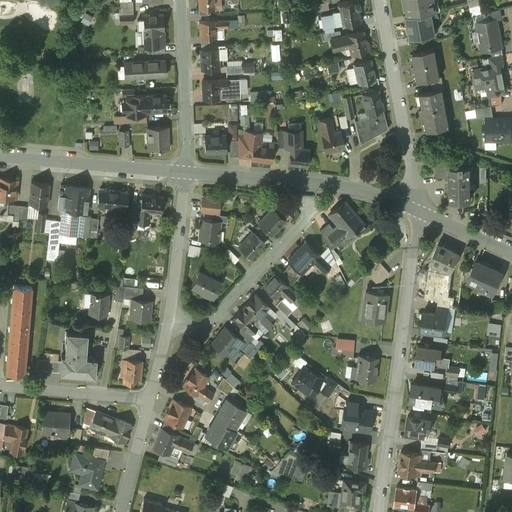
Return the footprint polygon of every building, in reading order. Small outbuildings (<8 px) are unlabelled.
[(198,0),(199,9),(209,8),(215,8),(214,0),(198,0)] [(357,0),(338,4),(340,13),(342,23),(342,24),(360,21),(358,8),(360,7),(359,2),(357,1),(357,0)] [(435,0),(405,0),(406,1),(405,1),(408,16),(406,16),(406,17),(408,16),(409,21),(407,21),(407,22),(409,22),(410,31),(412,30),(413,36),(410,37),(410,38),(436,33),(432,11),(437,10),(435,0)] [(328,1),(315,4),(317,11),(329,9),(328,1)] [(499,9),(484,13),(484,17),(488,17),(489,19),(497,18),(500,18),(499,9)] [(163,13),(143,14),(144,19),(137,19),(138,28),(144,28),(144,46),(151,45),(164,45),(164,44),(164,30),(163,13)] [(332,13),(321,15),(323,27),(334,25),(342,23),(340,13),(332,15),(332,13)] [(133,14),(119,15),(120,23),(134,22),(133,14)] [(489,19),(477,22),(481,47),(490,45),(490,49),(502,47),(497,18),(489,19)] [(216,20),(200,21),(201,38),(216,37),(216,27),(216,20)] [(363,32),(348,35),(348,36),(333,39),(335,49),(350,46),(351,54),(368,51),(367,49),(369,49),(368,41),(365,42),(363,32)] [(164,45),(151,45),(152,53),(165,52),(165,44),(164,44),(164,45)] [(227,45),(218,45),(218,49),(219,54),(227,53),(227,45)] [(218,49),(201,50),(202,69),(219,68),(219,54),(218,49)] [(435,49),(413,53),(415,64),(412,65),(413,71),(416,70),(418,81),(431,79),(440,77),(435,49)] [(503,54),(489,57),(490,64),(501,62),(504,61),(503,54)] [(165,59),(145,61),(145,77),(166,75),(165,59)] [(340,59),(329,62),(331,71),(342,69),(340,59)] [(375,79),(370,59),(353,63),(354,67),(358,81),(359,83),(375,79)] [(145,61),(124,62),(125,78),(145,77),(145,61)] [(501,62),(490,64),(490,66),(473,69),(476,81),(486,79),(489,95),(507,92),(501,62)] [(354,67),(347,69),(350,83),(358,81),(354,67)] [(440,77),(431,79),(433,91),(442,89),(444,89),(442,76),(440,77)] [(239,78),(202,79),(203,98),(240,97),(239,78)] [(433,91),(420,93),(423,107),(420,108),(421,114),(424,113),(427,131),(449,126),(442,89),(433,91)] [(270,90),(250,91),(250,102),(270,101),(270,90)] [(367,114),(383,110),(378,91),(362,95),(367,114)] [(166,94),(146,94),(134,95),(134,96),(126,96),(127,115),(146,114),(146,111),(167,111),(166,94)] [(350,95),(342,96),(346,115),(346,119),(354,117),(350,95)] [(243,123),(251,123),(249,103),(242,103),(243,123)] [(491,105),(476,108),(477,116),(493,113),(491,105)] [(383,110),(367,114),(368,118),(355,121),(361,142),(387,128),(383,110)] [(346,115),(339,116),(341,127),(348,126),(346,119),(346,115)] [(334,131),(331,117),(319,119),(326,150),(343,147),(340,130),(334,131)] [(511,117),(486,118),(486,140),(487,140),(487,139),(495,139),(495,140),(511,140),(511,117)] [(105,124),(105,132),(119,132),(118,123),(105,124)] [(165,126),(147,126),(147,132),(149,132),(150,147),(158,147),(158,149),(161,149),(161,147),(168,147),(168,137),(166,137),(165,126)] [(127,129),(119,129),(120,145),(128,144),(127,129)] [(262,131),(246,129),(245,135),(238,134),(238,139),(239,155),(246,156),(252,157),(252,159),(271,161),(274,141),(267,140),(266,143),(260,142),(262,131)] [(301,147),(301,130),(277,131),(278,147),(290,147),(290,146),(301,147)] [(226,134),(205,134),(206,152),(226,151),(226,134)] [(238,139),(229,140),(230,155),(239,155),(238,139)] [(301,147),(290,146),(290,147),(289,163),(307,165),(309,148),(301,147)] [(448,155),(434,155),(434,166),(435,166),(448,166),(448,155)] [(461,159),(448,155),(448,166),(451,166),(464,166),(464,162),(461,162),(461,159)] [(448,166),(435,166),(435,175),(449,174),(451,174),(451,166),(448,166)] [(464,166),(451,166),(451,174),(451,199),(451,200),(469,200),(470,200),(470,176),(473,176),(473,166),(464,166)] [(451,174),(449,174),(449,202),(469,202),(469,200),(451,200),(451,199),(451,174)] [(9,178),(0,177),(0,213),(7,214),(8,204),(9,202),(6,202),(7,197),(16,198),(18,179),(17,179),(15,178),(10,177),(9,178)] [(42,181),(39,180),(39,182),(32,181),(29,206),(29,207),(35,208),(35,206),(39,207),(39,204),(47,205),(49,183),(42,182),(42,181)] [(89,187),(65,185),(61,185),(58,207),(63,208),(61,220),(60,233),(77,235),(79,214),(80,210),(86,210),(89,187)] [(127,192),(100,189),(98,205),(107,206),(116,206),(116,207),(116,210),(125,211),(127,192)] [(163,196),(142,193),(141,202),(140,211),(149,212),(152,213),(153,214),(154,216),(155,216),(157,216),(159,216),(161,213),(163,196)] [(220,198),(203,196),(201,212),(213,214),(218,214),(220,198)] [(141,202),(132,201),(131,217),(134,217),(136,217),(137,210),(140,211),(141,202)] [(363,222),(345,201),(329,214),(337,224),(347,235),(347,236),(354,230),(357,234),(366,227),(362,223),(363,222)] [(20,205),(8,204),(7,214),(13,215),(13,220),(18,221),(19,218),(20,205)] [(29,206),(20,205),(19,218),(27,219),(29,207),(29,206)] [(272,208),(259,222),(272,234),(285,220),(285,219),(290,214),(283,208),(278,213),(272,208)] [(149,212),(140,211),(137,210),(136,217),(134,217),(133,219),(136,219),(135,221),(148,222),(149,212)] [(46,213),(39,212),(37,230),(44,231),(46,213)] [(91,216),(79,214),(77,235),(88,236),(89,230),(90,218),(91,216)] [(218,214),(213,214),(212,220),(221,220),(221,221),(227,222),(228,216),(218,214)] [(98,218),(90,218),(89,230),(97,231),(98,218)] [(61,220),(51,219),(46,259),(58,260),(60,233),(61,220)] [(212,220),(201,219),(199,239),(219,240),(221,221),(221,220),(212,220)] [(336,244),(328,235),(335,230),(333,227),(329,222),(320,230),(330,249),(336,244)] [(337,224),(333,227),(335,230),(328,235),(336,244),(347,235),(337,224)] [(253,232),(241,245),(246,250),(245,252),(250,257),(251,255),(252,256),(265,243),(253,232)] [(305,240),(287,259),(290,262),(301,273),(312,262),(323,273),(330,265),(305,240)] [(189,254),(200,255),(202,244),(191,243),(189,254)] [(460,253),(443,245),(441,248),(437,246),(430,261),(425,297),(438,299),(438,307),(448,309),(448,306),(460,308),(462,285),(464,267),(455,263),(460,253)] [(237,261),(240,257),(231,249),(227,253),(237,261)] [(389,274),(378,261),(366,272),(377,284),(389,274)] [(502,272),(477,261),(472,271),(468,280),(469,281),(494,292),(502,272)] [(290,262),(282,271),(292,282),(301,273),(290,262)] [(472,271),(464,267),(462,285),(469,286),(469,281),(468,280),(472,271)] [(221,280),(199,270),(191,286),(201,290),(202,290),(213,295),(213,296),(214,296),(221,280)] [(288,286),(275,274),(264,286),(276,298),(281,293),(288,286)] [(135,279),(124,278),(123,285),(126,286),(134,287),(135,279)] [(14,284),(5,372),(24,374),(32,286),(14,284)] [(123,285),(117,285),(115,299),(123,300),(123,298),(126,286),(123,285)] [(134,287),(126,286),(123,298),(132,299),(142,300),(143,287),(134,287)] [(288,286),(281,293),(290,302),(297,295),(288,286)] [(387,294),(366,291),(362,318),(383,320),(387,294)] [(109,294),(91,294),(91,295),(85,295),(85,303),(90,304),(90,313),(108,314),(109,294)] [(256,294),(252,299),(251,298),(246,304),(242,309),(255,322),(255,321),(262,314),(269,306),(256,294)] [(142,300),(132,299),(131,313),(138,314),(138,319),(149,320),(151,306),(149,306),(150,300),(142,300)] [(293,310),(282,299),(276,305),(279,308),(287,316),(293,310)] [(505,300),(492,299),(490,312),(504,313),(505,300)] [(287,316),(279,308),(274,314),(291,330),(296,325),(287,316)] [(242,309),(241,309),(233,318),(243,327),(250,334),(251,334),(259,325),(264,330),(255,321),(255,322),(242,309)] [(437,313),(423,311),(420,329),(445,333),(447,315),(437,313)] [(262,314),(255,321),(264,330),(271,322),(262,314)] [(306,329),(313,324),(305,315),(299,321),(306,329)] [(491,321),(489,334),(502,335),(503,322),(491,321)] [(242,340),(225,326),(212,343),(226,353),(233,344),(237,347),(242,340)] [(250,334),(243,327),(239,331),(245,337),(251,342),(255,337),(251,334),(250,334)] [(88,333),(67,331),(65,355),(61,354),(61,361),(60,372),(95,375),(97,358),(86,357),(88,333)] [(129,336),(116,335),(114,347),(123,348),(128,348),(129,336)] [(258,349),(245,337),(242,340),(237,347),(244,352),(251,358),(258,349)] [(237,347),(233,344),(226,353),(237,361),(244,352),(237,347)] [(441,347),(418,344),(416,362),(435,364),(435,360),(440,360),(441,347)] [(128,348),(123,348),(122,358),(126,359),(126,358),(131,359),(131,357),(137,357),(137,355),(140,355),(141,349),(128,348)] [(353,350),(338,348),(337,356),(353,358),(353,350)] [(492,369),(498,370),(500,352),(494,351),(492,369)] [(377,358),(358,356),(356,367),(352,366),(350,377),(375,380),(376,371),(375,371),(377,358)] [(61,361),(37,358),(35,370),(60,372),(61,361)] [(131,359),(126,358),(126,359),(122,358),(122,366),(125,367),(124,377),(133,378),(140,378),(142,360),(131,359)] [(460,367),(448,365),(447,374),(458,375),(459,375),(460,367)] [(210,376),(195,366),(182,384),(197,394),(198,393),(203,385),(210,376)] [(227,366),(223,372),(237,385),(242,379),(227,366)] [(321,379),(304,367),(294,381),(311,393),(321,379)] [(234,385),(223,376),(217,387),(228,394),(234,385)] [(351,392),(338,382),(333,389),(346,399),(351,392)] [(432,386),(413,383),(410,400),(430,403),(439,404),(441,387),(432,386)] [(446,384),(445,391),(456,392),(457,385),(446,384)] [(214,392),(203,385),(198,393),(208,401),(214,392)] [(246,408),(227,397),(215,417),(217,418),(218,418),(234,428),(246,408)] [(191,406),(174,399),(167,413),(168,413),(165,419),(176,424),(182,426),(191,406)] [(8,405),(1,404),(0,413),(0,417),(7,418),(8,405)] [(372,410),(343,406),(343,407),(346,408),(343,426),(341,425),(341,427),(369,431),(372,410)] [(70,412),(44,410),(43,432),(51,433),(51,435),(53,435),(54,430),(68,431),(70,412)] [(116,419),(96,410),(89,426),(100,431),(109,435),(116,419)] [(431,419),(408,415),(405,432),(424,435),(425,430),(429,431),(431,419)] [(132,425),(116,418),(116,419),(109,435),(116,438),(113,443),(122,447),(132,425)] [(218,418),(217,418),(214,425),(211,423),(205,434),(226,446),(227,445),(232,437),(232,436),(237,429),(234,428),(218,418)] [(176,424),(165,419),(163,423),(174,428),(176,424)] [(28,428),(6,424),(3,439),(3,440),(12,441),(10,450),(23,453),(28,428)] [(196,425),(192,435),(198,438),(202,428),(196,425)] [(100,431),(89,426),(86,432),(97,437),(100,431)] [(82,429),(74,428),(72,444),(79,443),(82,429)] [(177,435),(162,428),(154,446),(162,450),(169,453),(172,446),(177,435)] [(341,433),(329,431),(328,438),(329,439),(340,439),(341,433)] [(193,442),(177,435),(172,446),(189,453),(193,442)] [(238,440),(232,436),(232,437),(227,445),(233,448),(235,448),(238,442),(238,440)] [(450,439),(439,437),(438,443),(437,445),(448,447),(449,447),(450,439)] [(297,449),(303,451),(295,473),(304,476),(312,455),(305,453),(309,442),(301,439),(297,449)] [(340,439),(329,439),(328,447),(339,449),(340,439)] [(368,444),(349,441),(348,453),(346,463),(346,465),(367,468),(368,458),(366,457),(368,444)] [(435,443),(422,441),(421,448),(434,450),(435,443)] [(448,447),(437,445),(438,443),(435,443),(434,450),(448,451),(448,447)] [(110,449),(94,446),(93,453),(108,457),(110,449)] [(301,453),(290,449),(278,462),(294,468),(301,453)] [(179,457),(169,453),(162,450),(158,459),(175,466),(179,457)] [(421,453),(402,451),(399,472),(418,475),(419,469),(420,459),(421,453)] [(104,459),(75,452),(72,463),(84,466),(79,484),(83,484),(97,488),(104,459)] [(465,454),(460,461),(468,466),(472,458),(465,454)] [(233,471),(250,476),(253,463),(236,458),(233,471)] [(440,461),(420,459),(419,469),(439,471),(440,461)] [(28,467),(17,465),(15,478),(26,479),(28,467)] [(75,485),(63,482),(64,480),(51,478),(49,487),(69,490),(81,492),(83,484),(79,484),(75,483),(75,485)] [(364,483),(335,479),(334,490),(342,492),(341,504),(350,505),(357,506),(358,506),(360,491),(363,491),(364,483)] [(224,481),(221,492),(232,495),(235,483),(224,481)] [(418,488),(397,485),(395,504),(416,507),(416,502),(418,488)] [(81,492),(69,490),(67,499),(78,502),(81,492)] [(334,490),(331,490),(329,505),(341,506),(341,504),(342,492),(334,490)] [(163,503),(144,498),(140,511),(160,511),(162,506),(163,503)] [(67,499),(63,511),(90,511),(92,505),(78,502),(67,499)] [(433,511),(435,504),(416,502),(416,507),(415,511),(433,511)]
